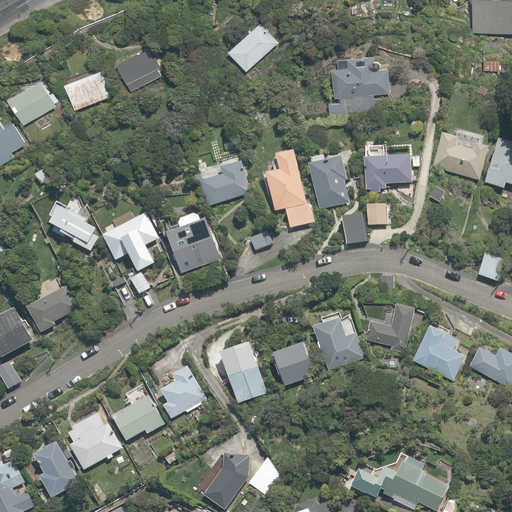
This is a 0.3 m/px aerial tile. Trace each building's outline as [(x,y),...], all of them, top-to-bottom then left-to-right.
[(511,0),(468,0),(468,30),(511,32),(511,0)] [(278,41),(258,19),(225,50),(245,72),(278,41)] [(149,70),(160,65),(155,55),(151,57),(146,47),(115,63),(129,91),(154,79),(149,70)] [(346,67),(331,67),(333,96),(340,96),(340,102),(326,103),(326,114),(372,112),(372,94),(387,94),(386,69),(370,69),(369,56),(362,56),(362,65),(354,65),(354,57),(346,57),(346,67)] [(74,110),(107,95),(100,79),(104,77),(100,67),(63,84),(74,110)] [(57,100),(46,79),(41,82),(39,78),(6,96),(21,124),(54,106),(52,103),(57,100)] [(50,125),(46,117),(34,123),(39,131),(50,125)] [(0,160),(23,148),(9,122),(1,126),(0,123),(0,160)] [(488,155),(490,148),(479,145),(482,134),(454,127),(452,136),(442,134),(433,168),(479,179),(485,155),(488,155)] [(511,186),(511,143),(498,139),(493,156),(491,156),(489,162),(486,162),(483,173),(486,174),(483,183),(503,189),(504,184),(511,186)] [(283,209),(308,203),(295,150),(274,154),(278,169),(262,173),(272,212),(283,209)] [(305,163),(308,175),(310,174),(317,209),(340,204),(336,181),(343,180),(337,151),(309,157),(311,162),(305,163)] [(386,184),(410,183),(409,167),(419,167),(419,156),(359,157),(359,167),(364,167),(365,195),(379,195),(379,190),(387,190),(386,184)] [(243,175),(239,162),(221,168),(224,174),(199,183),(207,206),(243,193),(238,177),(243,175)] [(308,203),(283,209),(288,228),(312,223),(308,203)] [(391,206),(367,206),(367,226),(391,226),(391,206)] [(143,270),(154,264),(145,245),(158,239),(144,212),(101,234),(114,261),(126,255),(135,274),(141,271),(143,270)] [(195,212),(176,220),(180,228),(163,235),(182,276),(222,258),(204,217),(198,219),(195,212)] [(366,243),(362,214),(343,217),(347,245),(366,243)] [(491,255),(484,254),(479,275),(496,280),(501,261),(490,258),(491,255)] [(150,289),(141,271),(135,274),(128,278),(137,295),(150,289)] [(34,304),(26,308),(40,333),(56,325),(54,321),(77,310),(65,287),(46,297),(44,293),(32,300),(34,304)] [(415,308),(395,305),(391,327),(368,323),(365,343),(401,349),(403,335),(410,337),(415,308)] [(0,350),(5,358),(33,340),(12,307),(0,314),(0,350)] [(345,338),(335,316),(311,326),(329,371),(365,356),(355,334),(345,338)] [(451,352),(457,339),(429,325),(411,361),(454,382),(465,359),(451,352)] [(266,393),(247,342),(219,352),(238,403),(266,393)] [(312,376),(301,343),(270,353),(282,387),(312,376)] [(511,353),(498,349),(496,355),(477,348),(469,370),(511,386),(511,353)] [(9,360),(0,365),(0,376),(8,389),(21,381),(9,360)] [(173,373),(176,379),(164,385),(165,387),(161,390),(167,402),(162,405),(169,418),(184,411),(186,414),(202,405),(201,402),(202,392),(189,366),(173,373)] [(111,420),(122,442),(143,430),(146,434),(160,427),(158,422),(159,422),(150,405),(153,403),(143,383),(124,393),(131,406),(109,418),(111,420)] [(73,430),(68,433),(74,442),(69,445),(82,470),(106,457),(108,460),(113,457),(112,454),(125,447),(122,442),(111,420),(106,422),(99,409),(85,417),(87,419),(71,428),(73,430)] [(56,442),(34,454),(45,473),(38,476),(50,498),(78,483),(56,442)] [(424,465),(399,453),(389,475),(394,478),(441,500),(448,486),(420,473),(424,465)] [(249,479),(249,456),(222,455),(221,472),(203,496),(225,511),(249,479)] [(0,511),(14,511),(35,504),(29,489),(12,496),(9,488),(24,482),(15,459),(0,465),(0,511)] [(378,493),(385,479),(389,471),(378,466),(374,474),(357,466),(348,485),(376,498),(378,493)] [(441,500),(394,478),(392,483),(385,479),(378,493),(418,511),(421,511),(424,506),(436,511),(441,500)] [(454,511),(454,501),(447,498),(441,511),(454,511)] [(357,511),(343,503),(337,511),(328,511),(311,501),(287,508),(288,511),(357,511)]
